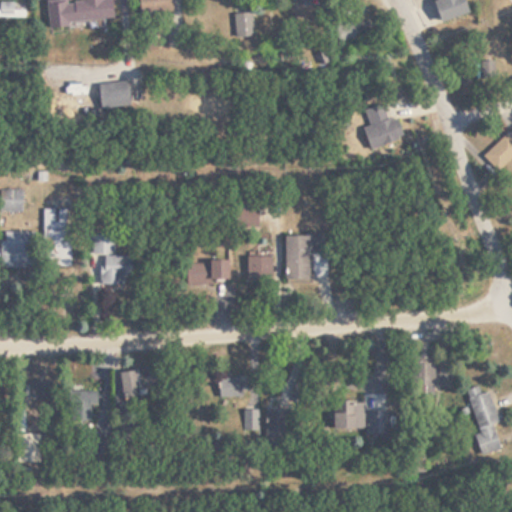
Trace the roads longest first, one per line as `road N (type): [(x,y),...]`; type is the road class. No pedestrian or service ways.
road 1 (residential): [(511,304),(0,327)]
road 2 (residential): [(0,181),(288,186),(451,125)]
road 3 (residential): [(511,304),(451,125),(396,0)]
